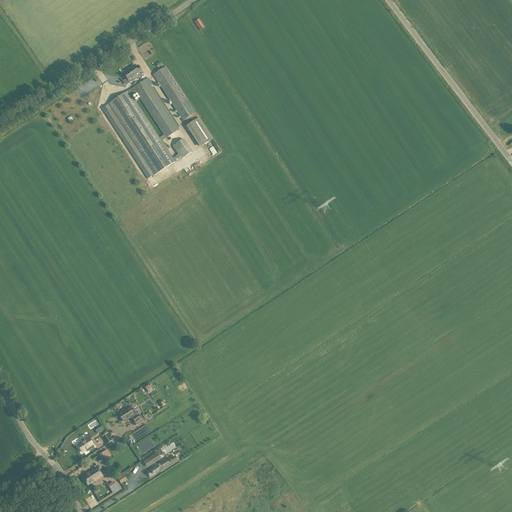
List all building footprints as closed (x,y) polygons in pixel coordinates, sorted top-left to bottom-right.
[(204,27),(199,19),(195,22),(200,30),(204,27)] [(128,81),(132,79),(134,81),(141,76),(139,73),(142,71),(138,65),(135,68),(134,66),(123,73),(128,81)] [(196,112),(165,66),(153,75),(183,121),(196,112)] [(134,88),(131,90),(134,95),(137,93),(164,135),(159,138),(161,141),(179,130),(148,82),(150,81),(148,78),(133,88),(134,88)] [(173,146),(178,154),(172,158),(161,141),(159,138),(132,96),(134,95),(131,90),(129,91),(128,91),(108,105),(110,108),(104,112),(148,179),(154,175),(181,158),(181,159),(192,152),(183,139),(173,146)] [(213,139),(199,117),(186,126),(200,147),(213,139)] [(130,417),(132,420),(135,425),(143,420),(139,415),(137,416),(131,407),(129,408),(125,410),(125,409),(121,412),(122,413),(119,415),(123,422),(127,419),(130,417)] [(107,444),(112,440),(107,433),(102,437),(107,444)] [(77,445),(82,452),(88,449),(89,451),(95,447),(93,445),(95,444),(93,441),(91,442),(86,434),(80,438),(82,442),(77,445)] [(104,460),(110,456),(107,450),(100,454),(104,460)] [(157,454),(149,459),(152,464),(160,459),(157,454)] [(157,465),(149,470),(153,476),(160,471),(161,472),(177,461),(175,458),(169,461),(168,458),(160,463),(162,467),(159,469),(157,465)] [(102,476),(96,467),(82,477),(88,486),(102,476)] [(121,484),(126,480),(122,474),(117,478),(121,484)] [(118,489),(114,482),(108,486),(113,492),(118,489)]
